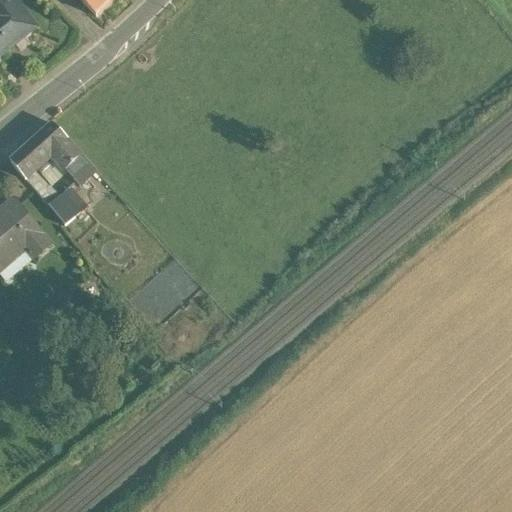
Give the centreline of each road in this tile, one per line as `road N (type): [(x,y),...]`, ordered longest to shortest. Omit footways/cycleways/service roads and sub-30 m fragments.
road 1 (secondary): [(0,130),(154,0)]
road 2 (track): [(239,413),(142,511)]
